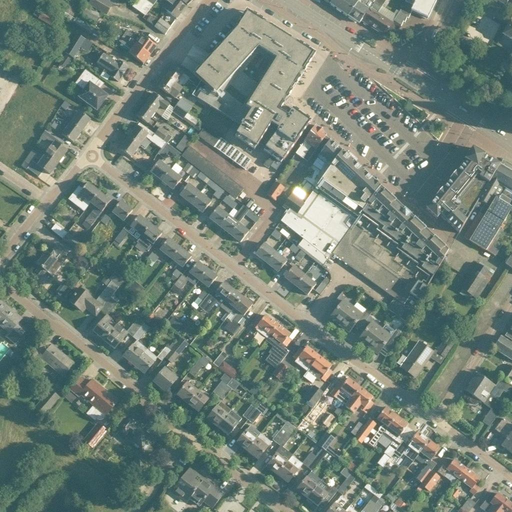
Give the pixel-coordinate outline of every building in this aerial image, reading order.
[(104,0),(91,0),(89,5),(106,15),(112,4),(104,0)] [(143,0),(137,0),(132,7),(145,16),(153,6),(143,0)] [(177,12),(180,14),(185,7),(176,0),(163,0),(167,2),(178,11),(177,12)] [(358,2),(359,0),(332,0),(330,4),(348,17),(358,2)] [(359,0),(358,2),(348,17),(359,24),(361,21),(369,9),(373,3),(374,0),(359,0)] [(369,9),(361,21),(384,36),(392,23),(384,18),(377,14),(386,0),(384,0),(374,0),(373,3),(369,9)] [(405,0),(405,2),(413,6),(411,11),(412,11),(421,15),(420,17),(424,19),(425,17),(427,18),(435,0),(405,0)] [(176,19),(180,14),(177,12),(178,11),(167,2),(162,8),(176,19)] [(399,12),(393,21),(401,26),(400,27),(401,27),(403,23),(404,23),(407,19),(408,20),(412,11),(411,11),(403,6),(399,12)] [(82,14),(97,22),(101,15),(86,7),(82,14)] [(33,15),(42,20),(50,25),(51,25),(55,28),(59,22),(54,19),(55,18),(37,8),(33,15)] [(154,27),(158,22),(150,16),(146,22),(154,27)] [(220,61),(216,59),(210,68),(205,63),(194,76),(195,77),(205,86),(196,99),(241,127),(234,138),(254,151),(259,144),(277,157),(270,167),(276,171),(310,123),(292,110),(291,112),(283,106),(307,66),(307,65),(311,58),(247,18),(220,61)] [(74,19),(72,24),(90,35),(91,35),(98,39),(101,35),(94,31),(77,21),(74,19)] [(160,20),(158,22),(154,27),(165,35),(171,27),(160,20)] [(109,35),(114,39),(117,42),(121,38),(112,31),(109,35)] [(126,31),(123,36),(150,56),(156,47),(141,36),(138,40),(126,31)] [(73,58),(85,40),(76,34),(65,53),(73,58)] [(143,65),(150,56),(123,36),(118,42),(131,51),(129,54),(143,65)] [(104,55),(98,63),(97,65),(105,70),(103,72),(118,82),(127,68),(119,62),(118,64),(104,55)] [(65,56),(59,65),(64,69),(70,60),(65,56)] [(153,105),(140,123),(155,134),(159,137),(159,136),(160,134),(162,132),(163,130),(167,125),(168,123),(170,121),(171,119),(175,122),(178,117),(180,115),(182,112),(184,110),(182,109),(182,108),(184,107),(184,106),(185,107),(186,107),(186,106),(200,86),(202,84),(202,83),(194,78),(195,77),(194,76),(193,77),(180,67),(180,68),(182,69),(179,74),(177,73),(177,72),(174,76),(176,77),(173,82),(172,81),(172,80),(171,80),(166,88),(168,89),(165,93),(163,92),(159,96),(160,97),(162,98),(159,102),(157,101),(156,100),(156,101),(159,103),(157,106),(156,107),(153,105)] [(78,98),(87,104),(95,110),(97,106),(99,108),(105,100),(103,99),(105,95),(94,87),(99,81),(85,70),(75,84),(83,91),(78,98)] [(336,87),(339,78),(335,76),(331,85),(336,87)] [(324,104),(331,92),(324,89),(318,101),(324,104)] [(65,111),(69,105),(65,101),(61,107),(65,111)] [(308,102),(302,114),(312,120),(318,108),(308,102)] [(79,112),(71,124),(81,132),(90,120),(79,112)] [(61,127),(54,122),(51,127),(57,132),(61,127)] [(193,128),(199,133),(204,127),(198,122),(193,128)] [(73,144),(81,132),(71,124),(62,136),(73,144)] [(137,126),(128,138),(139,146),(148,134),(137,126)] [(296,154),(302,159),(310,147),(316,151),(326,136),(316,126),(296,154)] [(144,127),(142,130),(148,134),(152,138),(154,134),(144,127)] [(210,130),(204,127),(200,133),(198,136),(203,140),(210,130)] [(46,130),(42,135),(54,143),(55,143),(57,139),(46,130)] [(215,134),(210,130),(203,140),(208,144),(210,141),(215,134)] [(148,134),(146,137),(163,148),(166,143),(154,134),(152,138),(148,134)] [(214,147),(220,138),(215,134),(208,144),(213,148),(214,147)] [(120,150),(131,158),(139,146),(128,138),(120,150)] [(226,142),(220,138),(214,147),(219,151),(226,142)] [(316,188),(342,151),(330,140),(317,158),(325,163),(317,178),(313,186),(316,188)] [(231,146),(226,142),(219,151),(224,155),(231,146)] [(46,154),(58,163),(67,152),(55,143),(54,143),(46,154)] [(182,156),(172,148),(172,147),(167,143),(158,155),(163,158),(169,152),(178,159),(181,156),(181,157),(182,156)] [(236,150),(231,146),(224,155),(229,159),(236,150)] [(194,151),(189,147),(183,155),(182,156),(181,157),(186,161),(194,151)] [(435,199),(426,210),(436,220),(440,216),(445,221),(445,222),(446,223),(447,222),(454,229),(453,229),(454,230),(455,230),(458,233),(457,233),(459,234),(476,206),(476,205),(478,201),(488,185),(500,165),(498,164),(498,165),(494,162),(493,161),(493,162),(489,159),(488,158),(488,159),(484,157),(484,156),(483,155),(483,156),(472,150),(473,149),(472,148),(471,150),(472,150),(466,160),(465,160),(464,161),(465,162),(464,164),(463,163),(462,164),(463,165),(457,172),(456,172),(455,173),(456,174),(450,181),(449,180),(448,181),(449,182),(443,189),(442,189),(441,190),(442,190),(436,198),(436,197),(435,198),(435,199)] [(237,150),(236,150),(229,159),(234,163),(241,154),(237,150)] [(50,175),(58,163),(46,154),(38,166),(32,162),(37,154),(32,151),(24,162),(30,166),(27,169),(38,177),(44,170),(50,175)] [(186,161),(191,165),(199,155),(194,151),(186,161)] [(305,203),(288,228),(304,240),(297,248),(322,268),(332,255),(380,187),(342,151),(316,188),(305,203)] [(246,157),(241,154),(234,163),(239,166),(246,157)] [(196,168),(204,158),(199,155),(191,165),(196,168)] [(251,161),(246,157),(239,166),(245,170),(251,161)] [(201,172),(209,162),(204,158),(196,168),(201,172)] [(144,161),(140,165),(147,170),(150,165),(144,161)] [(478,213),(463,239),(486,252),(502,225),(507,216),(511,208),(511,166),(503,161),(502,161),(500,165),(488,185),(478,201),(476,205),(476,206),(481,209),(479,214),(478,213)] [(21,167),(26,170),(27,169),(30,166),(24,162),(21,167)] [(150,172),(161,181),(170,171),(158,162),(150,172)] [(206,176),(214,166),(209,162),(201,172),(206,176)] [(182,170),(190,176),(196,168),(188,163),(182,170)] [(219,170),(214,166),(206,176),(211,180),(219,170)] [(207,177),(196,168),(190,176),(195,180),(197,177),(203,182),(207,177)] [(224,174),(219,170),(211,180),(216,184),(224,174)] [(170,171),(161,181),(173,190),(181,180),(170,171)] [(228,178),(224,174),(216,184),(221,188),(228,178)] [(233,182),(228,178),(221,188),(226,192),(233,182)] [(218,200),(224,191),(210,180),(206,185),(216,192),(213,196),(218,200)] [(238,186),(233,182),(226,192),(231,196),(238,186)] [(266,195),(275,201),(284,189),(276,182),(266,195)] [(79,187),(68,200),(74,204),(75,203),(85,210),(84,212),(91,204),(90,204),(99,193),(87,184),(82,190),(79,187)] [(180,196),(191,205),(199,194),(188,185),(180,196)] [(243,190),(238,186),(231,196),(236,200),(243,190)] [(380,188),(380,187),(332,255),(394,299),(387,309),(406,323),(448,251),(447,252),(444,249),(445,248),(444,248),(443,248),(439,244),(440,244),(439,243),(438,243),(434,240),(435,239),(434,238),(433,239),(429,235),(430,234),(429,233),(428,234),(424,231),(425,230),(424,229),(423,230),(419,226),(420,225),(419,224),(418,225),(414,221),(415,220),(414,219),(413,220),(409,216),(410,216),(409,215),(408,215),(404,212),(405,211),(404,210),(403,211),(399,207),(400,206),(399,205),(399,206),(395,203),(395,202),(394,201),(394,202),(390,198),(390,197),(389,196),(389,197),(384,193),(385,192),(384,191),(384,192),(380,188)] [(95,208),(84,222),(85,222),(91,227),(110,202),(99,193),(90,204),(91,204),(95,208)] [(288,228),(305,203),(292,193),(282,207),(288,211),(281,222),(288,228)] [(211,203),(199,194),(191,205),(202,214),(211,203)] [(233,209),(237,205),(226,197),(223,201),(233,209)] [(124,222),(126,219),(132,211),(120,202),(112,213),(124,222)] [(243,206),(232,220),(228,216),(219,227),(230,235),(238,224),(245,215),(249,211),(243,206)] [(219,227),(228,216),(217,208),(209,219),(219,227)] [(249,211),(245,215),(256,223),(259,219),(249,211)] [(105,225),(110,219),(105,215),(100,221),(105,225)] [(142,236),(150,225),(139,216),(130,227),(142,236)] [(85,222),(82,226),(88,230),(91,227),(85,222)] [(55,224),(51,231),(55,234),(60,228),(55,224)] [(248,233),(238,224),(230,235),(240,243),(248,233)] [(138,241),(136,243),(148,252),(153,245),(155,242),(162,234),(150,225),(142,236),(138,241)] [(492,255),(495,257),(502,246),(496,243),(503,230),(502,230),(504,226),(502,225),(486,252),(492,256),(492,255)] [(119,245),(128,233),(123,229),(114,241),(119,245)] [(281,235),(275,231),(271,235),(277,240),(281,235)] [(73,238),(68,244),(77,251),(82,245),(73,238)] [(171,259),(179,249),(168,240),(160,250),(171,259)] [(46,272),(47,272),(53,277),(68,258),(65,255),(67,252),(58,244),(53,250),(54,251),(50,256),(46,253),(37,264),(40,267),(36,272),(42,277),(46,272)] [(275,253),(263,244),(255,255),(267,264),(275,253)] [(293,245),(289,250),(295,255),(299,250),(293,245)] [(183,268),(185,265),(191,258),(179,249),(171,259),(183,268)] [(294,259),(299,262),(305,255),(301,251),(294,259)] [(286,262),(275,253),(267,264),(278,273),(286,262)] [(148,258),(154,263),(158,259),(152,254),(148,258)] [(75,261),(85,268),(89,263),(80,255),(75,261)] [(182,276),(176,283),(175,285),(170,290),(178,296),(182,291),(181,290),(187,281),(194,287),(199,281),(207,270),(197,263),(189,273),(190,274),(186,279),(182,276)] [(468,279),(461,290),(475,299),(492,274),(478,265),(468,279)] [(284,278),(296,287),(304,276),(293,267),(284,278)] [(176,283),(182,276),(175,270),(171,275),(173,276),(170,279),(176,283)] [(207,270),(199,281),(208,289),(217,278),(207,270)] [(304,276),(296,287),(307,296),(316,285),(304,276)] [(111,281),(105,277),(101,282),(106,287),(111,281)] [(135,281),(127,291),(137,299),(144,289),(135,281)] [(95,317),(103,307),(103,308),(112,296),(118,287),(111,282),(96,301),(79,289),(69,302),(81,311),(84,307),(95,317)] [(320,296),(327,286),(322,282),(315,292),(320,296)] [(58,283),(52,291),(56,295),(63,287),(58,283)] [(202,302),(198,308),(201,310),(204,306),(210,310),(213,307),(216,303),(219,306),(233,290),(223,283),(217,291),(215,294),(211,291),(207,296),(202,302)] [(223,322),(229,315),(233,309),(242,298),(233,290),(219,306),(220,306),(219,307),(227,313),(221,321),(223,322)] [(203,292),(198,299),(202,302),(207,296),(203,292)] [(330,318),(340,326),(352,309),(343,302),(345,299),(340,295),(333,305),(337,308),(330,318)] [(107,316),(102,321),(93,332),(104,341),(116,326),(111,321),(112,320),(107,316),(117,304),(119,301),(112,296),(103,308),(101,311),(107,316)] [(236,326),(246,313),(252,306),(242,298),(233,309),(237,312),(233,316),(234,317),(231,321),(230,321),(224,328),(233,335),(238,327),(236,326)] [(379,304),(374,300),(370,305),(375,309),(379,304)] [(15,344),(20,338),(26,331),(18,324),(21,319),(1,302),(0,302),(0,326),(8,333),(6,336),(15,344)] [(357,323),(361,327),(369,317),(364,313),(361,316),(352,309),(340,326),(349,333),(357,323)] [(270,335),(277,325),(265,316),(263,319),(259,316),(251,327),(256,331),(267,339),(270,335)] [(368,347),(381,331),(372,324),(374,320),(369,317),(361,327),(366,330),(359,340),(368,347)] [(122,330),(116,326),(104,341),(114,350),(128,333),(132,337),(141,326),(143,323),(137,319),(126,332),(123,329),(122,330)] [(149,328),(143,323),(141,326),(132,337),(137,341),(138,340),(141,339),(149,328)] [(277,325),(270,335),(267,339),(265,341),(272,346),(272,347),(276,350),(272,356),(270,355),(265,361),(276,369),(290,351),(286,347),(291,341),(287,338),(290,335),(277,325)] [(385,345),(391,349),(400,333),(396,330),(393,335),(390,338),(381,331),(368,347),(378,355),(385,345)] [(504,356),(511,345),(500,337),(492,348),(504,356)] [(170,351),(164,358),(171,364),(187,344),(181,338),(170,351)] [(31,339),(26,345),(30,349),(36,343),(31,339)] [(445,339),(437,350),(446,356),(445,358),(446,358),(455,345),(445,339)] [(133,366),(147,350),(136,341),(123,357),(133,366)] [(433,353),(425,347),(419,343),(407,359),(402,356),(397,364),(401,367),(401,368),(415,378),(433,353)] [(41,347),(34,355),(30,359),(42,369),(47,363),(63,376),(73,364),(51,346),(47,352),(41,347)] [(161,362),(164,358),(170,351),(165,347),(156,358),(161,362)] [(293,358),(296,361),(294,363),(307,372),(319,357),(306,347),(304,351),(300,348),(293,358)] [(144,375),(150,367),(156,360),(154,359),(155,357),(147,350),(133,366),(144,375)] [(222,352),(212,364),(218,368),(227,356),(222,352)] [(390,363),(395,366),(400,357),(395,354),(390,363)] [(205,368),(209,362),(205,358),(202,356),(189,373),(194,377),(202,366),(205,368)] [(319,382),(321,380),(324,383),(332,372),(329,370),(331,366),(319,357),(307,372),(319,382)] [(223,361),(218,368),(234,381),(239,374),(223,361)] [(289,370),(281,363),(272,375),(280,381),(289,370)] [(511,386),(511,368),(508,366),(499,379),(511,387),(511,386)] [(166,393),(172,385),(177,380),(164,369),(153,382),(166,393)] [(503,391),(495,387),(476,373),(470,383),(490,396),(497,401),(503,391)] [(230,380),(224,375),(220,380),(226,385),(230,380)] [(106,416),(111,410),(118,402),(92,380),(88,385),(79,378),(69,390),(78,397),(80,395),(106,416)] [(342,380),(336,388),(330,395),(335,399),(335,398),(346,407),(360,388),(348,379),(345,382),(342,380)] [(507,394),(511,388),(499,380),(495,387),(503,391),(507,394)] [(213,393),(218,397),(226,386),(221,382),(213,393)] [(177,396),(188,404),(198,392),(187,383),(177,396)] [(489,427),(504,406),(497,401),(490,396),(470,383),(464,391),(472,396),(469,400),(469,401),(470,402),(474,405),(475,405),(476,404),(479,401),(491,409),(482,423),(489,427)] [(227,385),(226,386),(218,397),(222,401),(231,390),(232,388),(227,385)] [(314,387),(304,400),(313,407),(323,394),(314,387)] [(250,393),(255,397),(258,392),(253,388),(250,393)] [(372,398),(360,388),(346,407),(345,408),(353,414),(360,405),(363,407),(360,410),(366,414),(373,404),(370,401),(372,398)] [(51,391),(39,405),(47,412),(59,398),(51,391)] [(71,404),(76,398),(69,392),(64,398),(71,404)] [(198,413),(204,405),(208,400),(198,392),(188,404),(198,413)] [(327,405),(320,399),(306,418),(313,423),(327,405)] [(207,419),(217,428),(231,411),(220,402),(207,419)] [(251,406),(242,417),(247,421),(256,410),(251,406)] [(373,448),(377,443),(397,417),(385,408),(376,420),(383,425),(382,426),(380,427),(378,430),(378,432),(369,444),(373,448)] [(256,410),(247,421),(252,425),(260,414),(261,413),(256,410)] [(231,411),(217,428),(228,436),(229,435),(234,438),(239,432),(234,428),(241,419),(231,411)] [(274,416),(275,417),(285,425),(272,441),(277,444),(292,426),(277,414),(274,416)] [(132,415),(119,430),(127,436),(131,431),(135,434),(127,442),(134,448),(142,454),(139,457),(138,457),(130,467),(141,476),(149,466),(144,462),(149,455),(152,455),(151,449),(148,447),(154,440),(137,426),(140,422),(132,415)] [(397,417),(383,435),(392,442),(384,453),(390,458),(402,442),(397,439),(408,425),(397,417)] [(368,422),(359,433),(365,438),(375,425),(369,420),(368,422)] [(511,426),(503,420),(495,430),(506,439),(501,446),(511,454),(511,426)] [(100,426),(85,443),(92,449),(106,431),(100,426)] [(297,430),(292,426),(277,444),(280,447),(282,448),(297,430)] [(236,443),(247,452),(256,439),(246,431),(236,443)] [(403,442),(394,453),(401,458),(404,454),(413,462),(415,460),(429,441),(417,432),(411,440),(407,446),(403,442)] [(260,434),(256,439),(247,452),(258,460),(271,443),(260,434)] [(436,465),(431,461),(440,450),(429,441),(415,460),(421,464),(424,464),(424,463),(427,466),(425,469),(424,467),(415,478),(421,483),(430,472),(436,465)] [(273,459),(266,467),(277,475),(286,463),(292,456),(282,448),(280,447),(275,454),(276,455),(273,459)] [(315,457),(307,468),(312,472),(322,458),(325,460),(329,455),(327,453),(322,449),(315,457)] [(310,453),(302,464),(303,465),(307,468),(315,457),(310,453)] [(286,463),(277,475),(288,484),(294,476),(297,471),(303,465),(302,464),(292,456),(286,463)] [(445,463),(437,473),(444,478),(445,476),(454,484),(458,480),(458,479),(466,469),(454,460),(449,466),(445,463)] [(346,468),(347,469),(352,473),(353,474),(357,468),(350,463),(346,468)] [(469,492),(474,496),(479,489),(475,486),(479,480),(466,469),(458,479),(458,480),(471,489),(469,492)] [(212,509),(217,503),(223,495),(201,478),(200,479),(190,471),(186,476),(184,475),(171,492),(185,503),(189,498),(199,506),(203,502),(212,509)] [(430,472),(420,485),(429,492),(439,479),(430,472)] [(307,499),(320,482),(310,473),(306,478),(296,490),(307,499)] [(337,491),(341,495),(354,479),(349,475),(340,487),(337,491)] [(375,478),(371,475),(367,481),(371,484),(375,478)] [(374,489),(379,483),(374,479),(369,486),(374,489)] [(325,506),(337,491),(332,487),(330,489),(320,482),(307,499),(306,500),(312,505),(313,503),(318,507),(321,503),(325,506)] [(455,489),(450,495),(454,499),(460,492),(455,489)] [(368,511),(381,497),(376,493),(362,511),(368,511)] [(491,493),(485,501),(479,508),(484,511),(504,511),(511,504),(498,494),(496,496),(491,493)] [(388,503),(395,508),(402,501),(394,495),(388,503)] [(347,502),(341,497),(337,502),(336,501),(327,511),(344,511),(341,509),(347,502)] [(377,511),(386,501),(384,500),(384,499),(381,497),(368,511),(377,511)] [(468,511),(475,504),(468,499),(461,508),(465,511),(468,511)]
